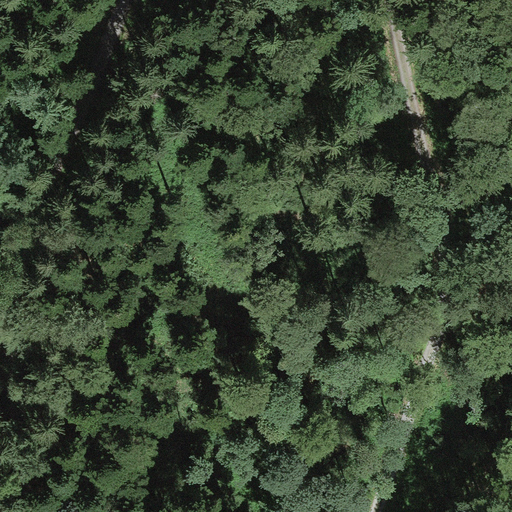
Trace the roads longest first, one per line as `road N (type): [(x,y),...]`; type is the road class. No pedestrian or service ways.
road 1 (track): [(115,0),(24,209),(19,511)]
road 2 (track): [(378,511),(435,337),(442,245),(392,0)]
